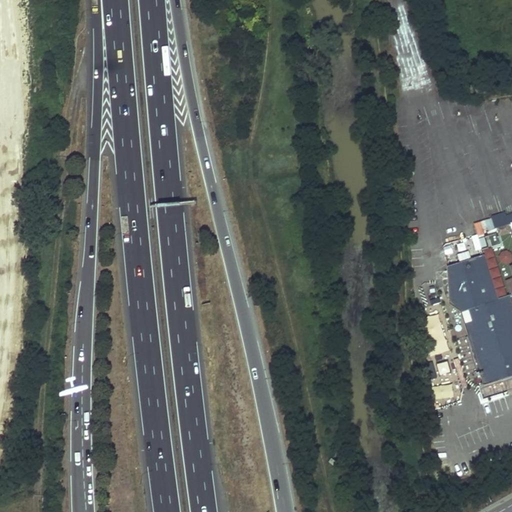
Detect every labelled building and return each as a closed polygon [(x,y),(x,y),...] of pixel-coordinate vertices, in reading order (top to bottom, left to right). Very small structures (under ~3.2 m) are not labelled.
[(487,228),(511,222),(511,212),(485,218),(487,228)] [(497,233),(488,237),(493,247),(502,243),(497,233)] [(480,249),(489,247),(486,236),(478,238),(480,249)] [(469,249),(457,253),(461,262),(472,257),(469,249)] [(511,310),(509,300),(497,304),(484,262),(448,274),(449,310),(460,317),(483,390),(511,380),(511,310)]
